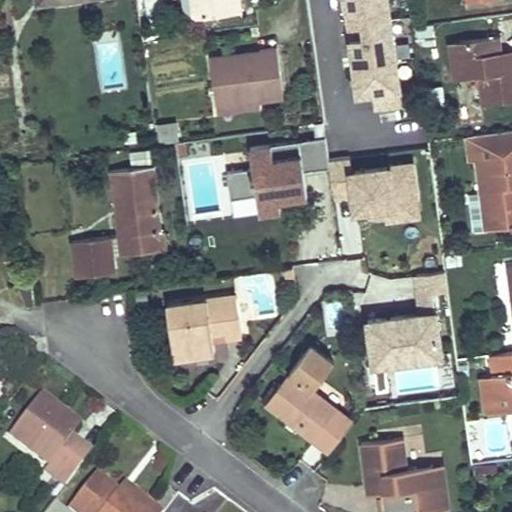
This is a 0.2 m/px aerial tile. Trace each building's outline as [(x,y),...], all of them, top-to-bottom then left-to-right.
[(191,0),(194,18),(244,11),(242,0),(191,0)] [(392,0),(340,0),(342,14),(365,12),(367,31),(346,33),(352,103),(374,101),(375,113),(404,110),(392,0)] [(439,55),(435,23),(412,26),(417,58),(439,55)] [(498,36),(451,42),(455,78),(480,75),(484,103),(511,99),(511,57),(501,59),(500,51),(498,36)] [(262,98),(284,95),(277,45),(260,48),(261,50),(261,55),(231,59),(230,54),(212,57),(218,104),(262,98)] [(511,49),(500,51),(501,59),(511,57),(511,49)] [(231,59),(261,55),(261,50),(230,54),(231,59)] [(263,107),(262,98),(218,104),(219,113),(263,107)] [(476,157),(481,192),(483,192),(488,229),(511,226),(511,128),(473,134),(476,157)] [(326,134),(249,145),(251,166),(225,169),(229,196),(255,193),(258,211),(281,207),(279,196),(308,192),(304,169),(330,165),(329,161),(326,134)] [(473,134),(467,135),(471,158),(476,157),(473,134)] [(389,203),(418,199),(413,164),(352,173),(350,158),(329,161),(330,165),(333,187),(353,184),(354,193),(356,208),(389,203)] [(152,166),(112,172),(120,234),(123,253),(138,251),(166,247),(164,229),(159,230),(157,214),(159,213),(152,166)] [(333,187),(334,196),(354,193),(353,184),(333,187)] [(483,192),(481,192),(469,194),(474,231),(488,229),(483,192)] [(255,193),(229,196),(231,214),(258,211),(255,193)] [(389,203),(390,216),(420,212),(418,199),(389,203)] [(336,215),(302,219),(307,260),(341,255),(336,215)] [(120,234),(110,235),(113,254),(123,253),(120,234)] [(110,235),(73,240),(79,275),(115,270),(113,254),(110,235)] [(386,362),(443,355),(434,291),(448,289),(446,270),(414,274),(419,311),(367,317),(373,364),(375,363),(386,362)] [(237,293),(167,303),(175,361),(216,355),(213,333),(225,331),(226,337),(243,334),(237,293)] [(311,342),(266,403),(329,451),(354,419),(312,388),(334,359),(311,342)] [(494,374),(492,374),(497,411),(511,408),(511,351),(491,354),(494,374)] [(216,355),(175,361),(177,372),(218,366),(216,355)] [(378,390),(389,389),(386,362),(375,363),(378,390)] [(492,374),(481,376),(486,412),(497,411),(492,374)] [(40,394),(9,436),(48,465),(43,471),(64,487),(83,462),(62,448),(71,437),(81,424),(40,394)] [(71,437),(62,448),(83,462),(91,451),(71,437)] [(404,438),(362,443),(369,485),(386,482),(387,490),(382,491),(385,511),(417,511),(438,509),(433,464),(408,468),(404,438)] [(443,463),(433,464),(438,509),(449,508),(443,463)] [(144,511),(117,491),(95,474),(70,508),(74,511),(162,511),(152,504),(145,511),(144,511)] [(386,482),(369,485),(370,493),(382,491),(387,490),(386,482)] [(145,511),(152,504),(123,483),(117,491),(144,511),(145,511)]
